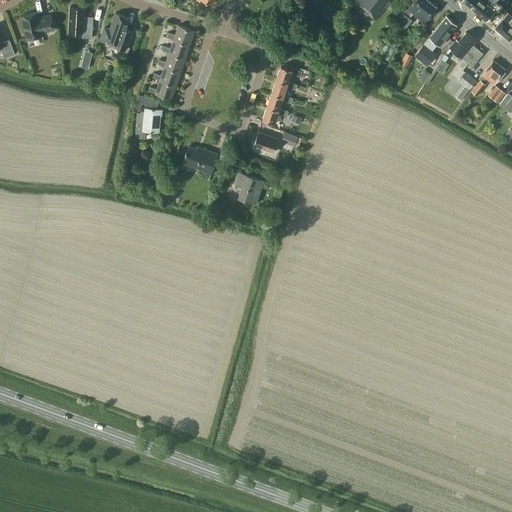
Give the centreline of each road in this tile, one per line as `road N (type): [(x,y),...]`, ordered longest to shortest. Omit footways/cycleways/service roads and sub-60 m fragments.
road 1 (primary): [(322,511),(0,393)]
road 2 (residential): [(211,28),(182,113),(238,133),(268,48),(219,31)]
